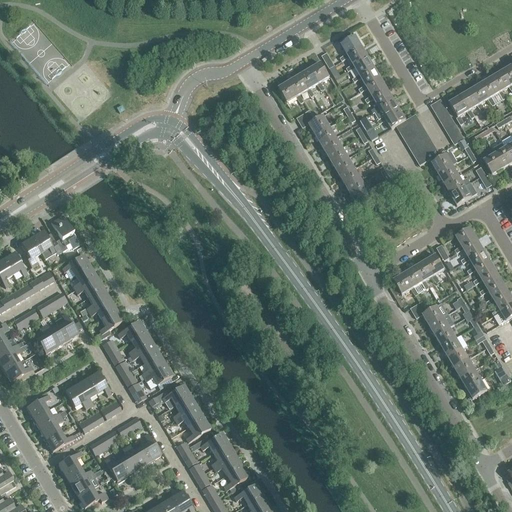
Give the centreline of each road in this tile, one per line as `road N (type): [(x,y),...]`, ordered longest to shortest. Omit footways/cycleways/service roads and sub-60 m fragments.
road 1 (secondary): [(450,511),(345,346),(225,186)]
road 2 (residential): [(371,277),(244,66)]
road 3 (residential): [(511,51),(421,104),(357,0)]
road 4 (residential): [(481,466),(371,277)]
road 5 (secondary): [(171,121),(136,127),(31,195)]
road 6 (secondary): [(32,206),(139,139),(167,134)]
road 7 (residential): [(206,511),(149,418),(132,413)]
road 8 (tertiary): [(244,66),(350,0)]
